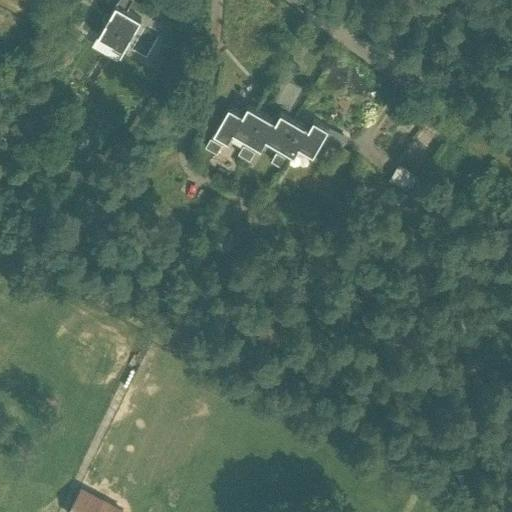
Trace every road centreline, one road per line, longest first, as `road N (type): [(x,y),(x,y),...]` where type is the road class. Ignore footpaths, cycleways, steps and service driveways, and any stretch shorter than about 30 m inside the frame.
road 1 (track): [(511,165),(465,117),(404,80)]
road 2 (unclassified): [(404,80),(302,0)]
